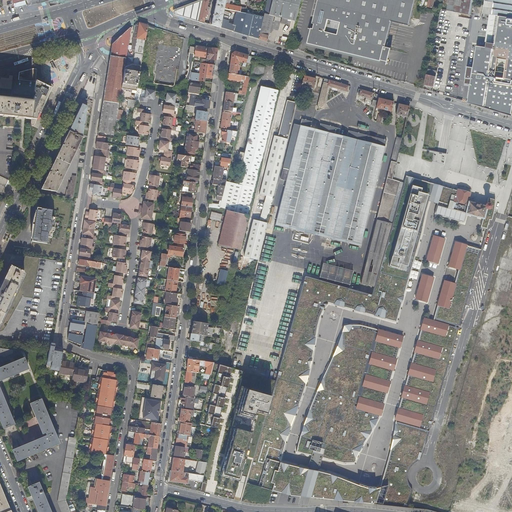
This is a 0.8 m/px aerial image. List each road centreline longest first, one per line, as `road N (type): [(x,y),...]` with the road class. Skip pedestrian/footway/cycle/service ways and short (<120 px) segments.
road 1 (residential): [(110,511),(132,368),(66,346),(62,335),(102,68),(90,55)]
road 2 (residential): [(159,488),(225,38)]
road 3 (secondary): [(225,38),(511,126)]
road 4 (tertiary): [(85,62),(0,241)]
road 5 (unclassified): [(207,499),(246,509),(366,511)]
road 6 (residential): [(237,373),(207,499)]
